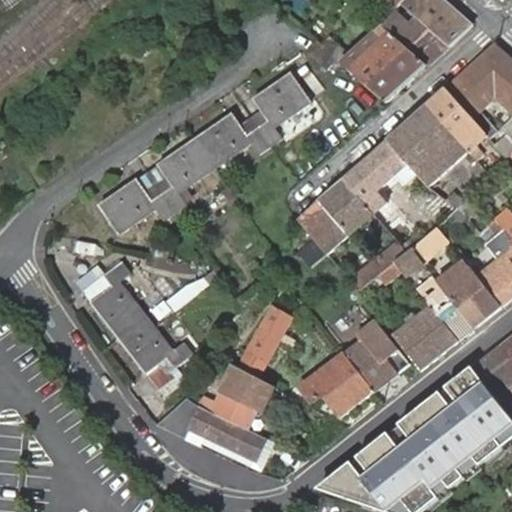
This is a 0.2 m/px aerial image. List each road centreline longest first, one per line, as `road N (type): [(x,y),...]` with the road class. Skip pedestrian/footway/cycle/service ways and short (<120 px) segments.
road 1 (residential): [(2,249),(133,440),(186,492),(227,506),(259,508),(290,497),(511,321)]
road 2 (residential): [(2,249),(38,208),(269,44)]
